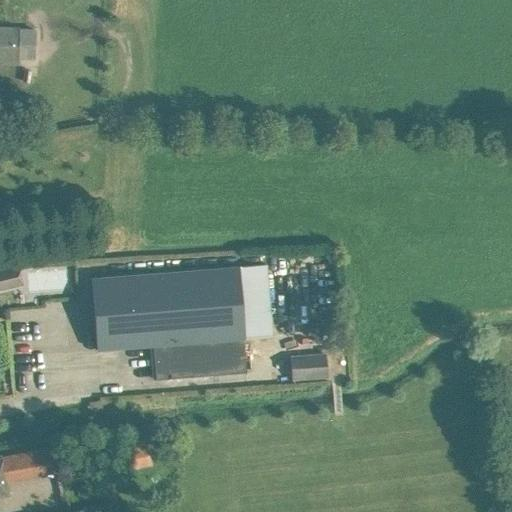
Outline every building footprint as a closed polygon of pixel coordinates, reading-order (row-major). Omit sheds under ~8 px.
[(18,27),(0,26),(0,65),(17,66),(18,27)] [(18,265),(0,269),(0,290),(23,285),(18,265)] [(238,266),(90,278),(96,351),(149,347),(152,380),(245,373),(238,266)] [(121,453),(126,469),(149,461),(143,445),(121,453)] [(0,495),(6,494),(4,481),(68,468),(64,446),(0,459),(0,457),(0,495)]
